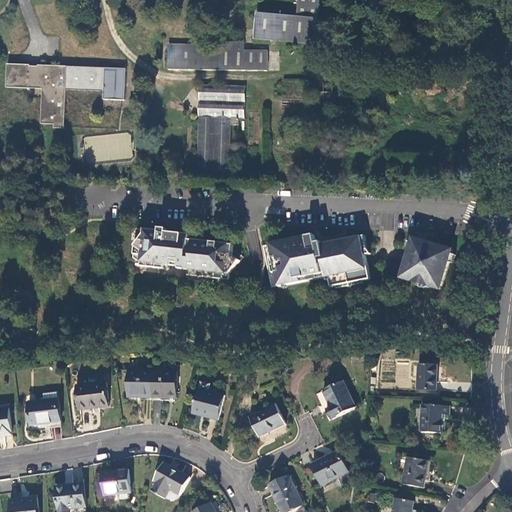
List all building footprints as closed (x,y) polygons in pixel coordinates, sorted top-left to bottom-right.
[(319,18),(257,13),(255,40),(317,45),(319,18)] [(226,45),(168,45),(169,70),(267,71),(267,52),(244,52),(244,44),(226,43),(226,45)] [(31,66),(8,65),(7,88),(43,89),(42,125),(55,125),(55,129),(66,130),(67,91),(104,92),(104,101),(126,102),(126,69),(40,66),(40,67),(32,67),(31,66)] [(246,87),(201,85),(198,172),(231,173),(232,125),(240,125),(240,120),(245,119),(246,87)] [(159,233),(137,230),(134,259),(141,264),(141,267),(156,269),(156,264),(170,266),(170,263),(186,265),(188,240),(188,236),(175,234),(167,233),(167,230),(160,230),(159,233)] [(317,277),(323,275),(321,266),(317,245),(315,236),(271,246),(273,259),(278,259),(281,273),(277,274),(280,288),(302,283),(301,280),(309,278),(309,282),(318,281),(317,277)] [(322,244),(317,245),(321,266),(323,265),(326,279),(327,282),(330,282),(331,288),(370,281),(366,256),(371,255),(362,244),(360,238),(323,246),(322,244)] [(232,255),(232,246),(219,244),(217,243),(211,242),(202,241),(188,240),(186,265),(185,270),(199,272),(199,278),(229,281),(230,274),(239,261),(232,255)] [(419,246),(411,244),(402,280),(412,282),(417,281),(427,284),(428,287),(441,290),(452,255),(452,251),(424,243),(424,246),(425,250),(422,252),(419,246)] [(437,366),(419,365),(418,391),(437,391),(437,366)] [(153,398),(154,371),(130,370),(130,397),(153,398)] [(177,371),(154,371),(153,398),(177,398),(177,371)] [(344,381),(324,391),(332,407),(328,409),(333,419),(357,407),(344,381)] [(107,383),(77,387),(80,411),(110,407),(107,383)] [(225,395),(200,389),(194,410),(211,414),(209,418),(219,420),(225,395)] [(62,423),(59,400),(29,403),(32,426),(62,423)] [(277,405),(251,417),(260,437),(286,425),(277,405)] [(449,407),(422,406),(421,434),(442,434),(442,415),(449,416),(449,407)] [(9,408),(0,408),(0,435),(4,435),(5,438),(13,436),(9,408)] [(338,457),(312,470),(322,490),(348,477),(338,457)] [(429,462),(407,459),(403,486),(425,489),(429,462)] [(191,478),(166,463),(156,481),(159,482),(153,492),(165,499),(170,489),(181,496),(191,478)] [(129,470),(104,473),(107,496),(131,493),(129,470)] [(289,482),(269,492),(277,508),(279,506),(282,511),(298,511),(302,510),(289,482)] [(73,487),(57,489),(60,511),(70,511),(70,510),(87,507),(84,484),(73,486),(73,487)] [(39,511),(38,498),(11,501),(12,511),(39,511)] [(412,511),(414,503),(396,499),(393,511),(412,511)]
